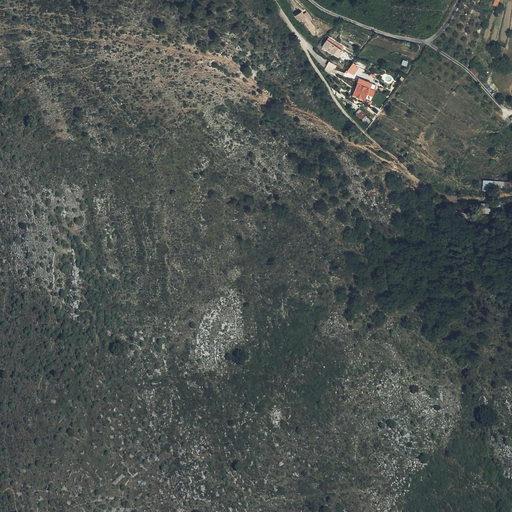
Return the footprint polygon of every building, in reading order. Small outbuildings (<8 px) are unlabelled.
[(487,8),(491,0),(489,0),(482,0),(480,5),(487,8)] [(306,18),(304,15),(302,12),(296,17),(300,22),(302,21),(305,26),(311,22),(308,17),(306,18)] [(307,13),(304,15),(306,18),(308,17),(311,22),(312,20),(307,13)] [(339,47),(340,45),(329,38),(323,46),(338,56),(343,50),(342,50),(339,47)] [(348,71),(355,75),(360,65),(353,61),(348,71)] [(477,77),(482,73),(475,65),(470,69),(477,77)] [(373,83),(360,78),(358,83),(353,95),(366,100),(370,88),(371,88),(373,83)] [(372,120),(359,109),(354,115),(366,126),(372,120)] [(511,187),(511,179),(484,180),(484,190),(491,190),(491,187),(511,187)] [(494,205),(476,203),(474,214),(493,216),(494,205)]
